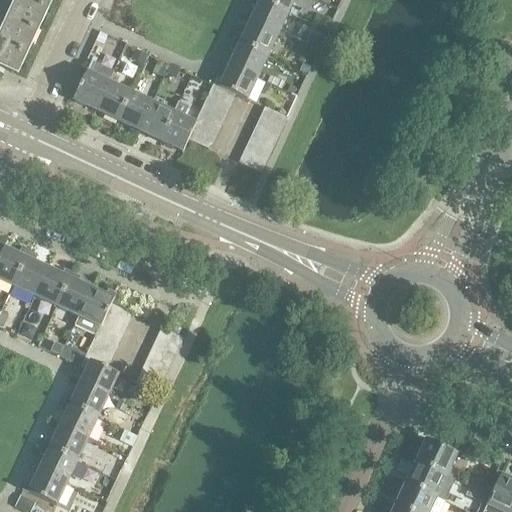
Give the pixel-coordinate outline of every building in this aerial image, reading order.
[(0,67),(11,73),(46,0),(20,0),(0,42),(0,67)] [(288,15),(256,0),(253,0),(250,7),(256,9),(249,23),(278,36),(288,15)] [(294,0),(256,0),(288,15),(294,0)] [(317,17),(313,26),(328,32),(331,23),(317,17)] [(278,36),(249,23),(243,37),(237,34),(233,42),(267,58),(278,36)] [(100,33),(95,43),(103,46),(107,36),(100,33)] [(311,35),(305,49),(315,53),(322,40),(311,35)] [(267,58),(233,42),(230,50),(235,52),(229,66),(257,80),(267,58)] [(136,51),(131,60),(142,66),(147,57),(136,51)] [(157,63),(152,73),(164,78),(169,68),(157,63)] [(95,112),(108,84),(113,74),(91,64),(73,102),(95,112)] [(171,64),(166,75),(175,80),(181,68),(171,64)] [(257,80),(229,66),(222,80),(217,77),(212,87),(235,97),(247,103),(257,80)] [(303,66),(300,73),(307,76),(310,69),(303,66)] [(270,77),(266,84),(281,91),(284,84),(270,77)] [(262,82),(258,91),(266,94),(270,86),(266,84),(262,82)] [(117,122),(130,94),(108,84),(95,112),(117,122)] [(230,108),(235,97),(212,87),(207,97),(230,108)] [(289,88),(287,93),(294,97),(296,91),(289,88)] [(139,133),(152,104),(130,94),(117,122),(139,133)] [(230,108),(207,97),(202,108),(224,119),(230,108)] [(161,143),(174,114),(152,104),(139,133),(161,143)] [(188,141),(193,131),(196,125),(195,124),(183,119),(188,109),(178,104),(174,114),(161,143),(182,153),(188,141)] [(219,130),(224,119),(202,108),(197,119),(219,130)] [(286,120),(282,118),(264,109),(264,110),(259,120),(281,131),(286,120)] [(214,141),(219,130),(197,119),(195,124),(196,125),(193,131),(214,141)] [(281,131),(259,120),(254,131),(276,141),(281,131)] [(209,151),(214,141),(193,131),(188,141),(209,151)] [(276,141),(254,131),(249,142),(271,152),(276,141)] [(271,152),(249,142),(244,153),(266,163),(271,152)] [(266,163),(244,153),(238,164),(260,174),(266,163)] [(4,249),(0,258),(0,282),(13,288),(29,254),(21,250),(19,256),(8,251),(4,249)] [(29,254),(13,288),(35,298),(48,270),(34,263),(37,258),(29,254)] [(48,270),(35,298),(57,309),(73,274),(65,270),(62,276),(48,270)] [(73,274),(57,309),(78,319),(79,319),(92,290),(78,284),(81,278),(73,274)] [(78,319),(74,328),(95,338),(99,329),(100,328),(105,317),(110,306),(111,306),(117,295),(108,291),(106,297),(92,290),(79,319),(78,319)] [(110,306),(105,317),(127,327),(132,316),(111,306),(110,306)] [(105,317),(100,328),(122,338),(127,327),(105,317)] [(179,328),(177,328),(172,325),(169,332),(175,335),(179,328)] [(95,338),(95,339),(117,349),(122,338),(100,328),(99,329),(95,338)] [(178,351),(183,340),(161,330),(156,341),(178,351)] [(95,339),(89,350),(111,360),(117,349),(95,339)] [(173,362),(178,351),(156,341),(151,352),(173,362)] [(54,345),(50,354),(59,359),(59,358),(64,349),(54,345)] [(64,349),(59,358),(81,368),(84,360),(86,358),(65,347),(64,349)] [(86,358),(84,360),(106,371),(111,360),(89,350),(86,358)] [(168,373),(173,362),(151,352),(146,363),(168,373)] [(81,382),(79,385),(107,398),(118,376),(106,371),(84,360),(81,368),(80,369),(86,371),(81,382)] [(162,384),(168,373),(146,363),(140,374),(162,384)] [(157,395),(162,384),(140,374),(135,385),(157,395)] [(67,397),(64,404),(97,420),(107,398),(79,385),(78,388),(73,399),(67,397)] [(65,415),(59,429),(87,442),(97,420),(64,404),(60,412),(65,415)] [(118,404),(115,410),(125,414),(127,408),(118,404)] [(47,440),(43,448),(77,464),(87,442),(59,429),(52,443),(47,440)] [(426,442),(416,464),(446,478),(456,456),(426,442)] [(39,470),(38,473),(66,486),(77,464),(43,448),(39,456),(45,459),(39,470)] [(406,485),(406,486),(436,500),(443,503),(453,482),(446,478),(416,464),(409,478),(410,478),(407,485),(406,485)] [(66,486),(38,473),(32,486),(26,484),(23,492),(32,496),(29,501),(35,504),(31,511),(34,511),(58,511),(60,509),(56,507),(66,486)] [(508,511),(511,506),(511,483),(500,478),(484,511),(508,511)] [(473,481),(469,489),(485,496),(489,488),(473,481)] [(396,507),(405,511),(439,511),(443,503),(436,500),(406,486),(400,499),(397,507),(396,507)] [(485,496),(469,489),(465,497),(481,504),(485,496)] [(20,497),(14,508),(21,511),(30,511),(31,511),(35,504),(29,501),(20,497)]
